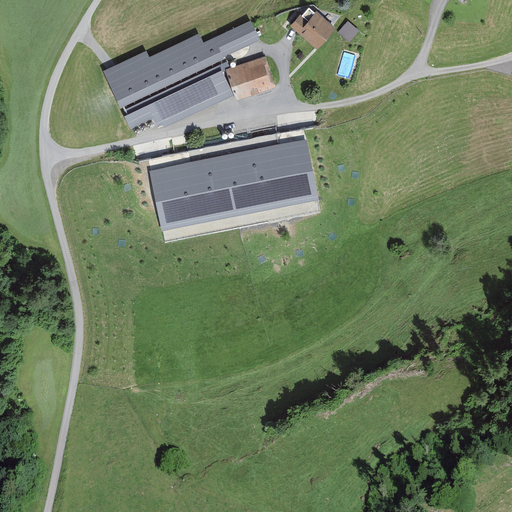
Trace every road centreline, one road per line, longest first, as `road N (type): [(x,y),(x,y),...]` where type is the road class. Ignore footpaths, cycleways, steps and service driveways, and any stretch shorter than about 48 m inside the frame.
road 1 (unclassified): [(103,0),(54,83),(43,159),(83,320),(51,511)]
road 2 (track): [(43,159),(332,107),(418,75),(511,58)]
